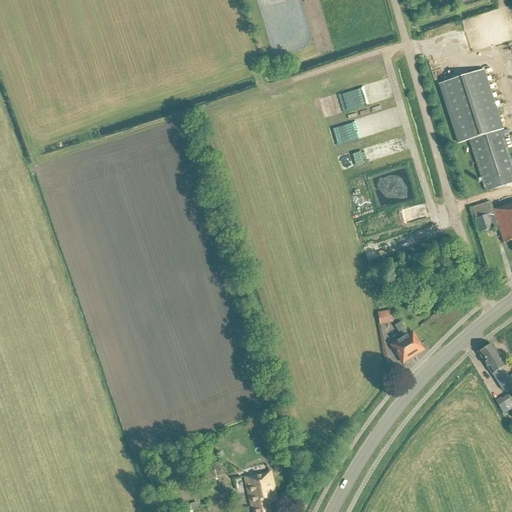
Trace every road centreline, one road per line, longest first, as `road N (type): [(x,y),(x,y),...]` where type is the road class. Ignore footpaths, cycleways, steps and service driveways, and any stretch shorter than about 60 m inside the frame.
road 1 (track): [(393,0),(481,304)]
road 2 (primary): [(332,511),(376,435),(488,318)]
